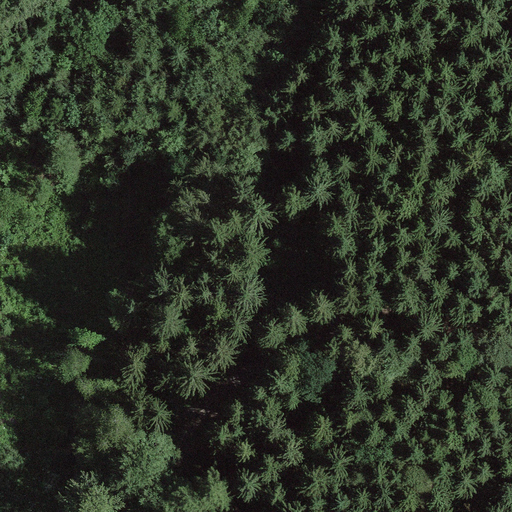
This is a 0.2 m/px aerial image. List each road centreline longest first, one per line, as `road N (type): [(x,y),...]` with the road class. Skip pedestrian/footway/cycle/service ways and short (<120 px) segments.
road 1 (track): [(511,352),(418,316),(362,320),(297,342),(78,511)]
road 2 (track): [(242,378),(139,511)]
